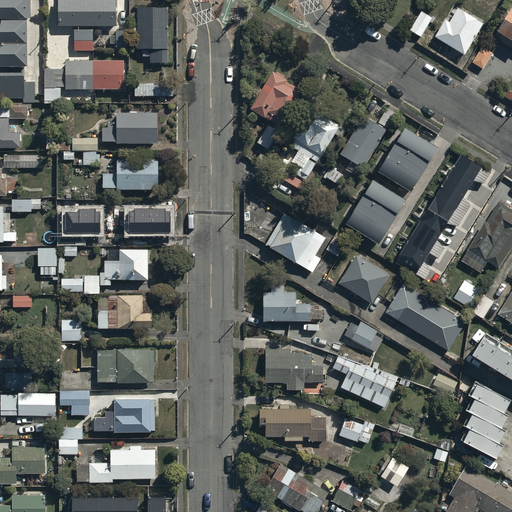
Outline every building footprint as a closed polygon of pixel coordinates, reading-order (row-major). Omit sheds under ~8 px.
[(28,0),(0,0),(0,6),(0,18),(2,18),(0,31),(0,42),(2,43),(0,55),(0,65),(0,66),(1,97),(20,97),(20,101),(34,101),(34,82),(24,82),(24,66),(26,65),(25,18),(29,18),(28,0)] [(116,3),(58,3),(58,32),(116,32),(116,3)] [(511,8),(493,38),(511,50),(511,8)] [(446,23),(436,40),(465,59),(477,40),(475,39),(477,37),(478,37),(485,26),(465,14),(464,15),(459,12),(453,22),(446,23)] [(167,13),(136,13),(136,55),(149,55),(149,66),(167,66),(167,13)] [(412,33),(422,38),(433,19),(423,13),(412,33)] [(94,34),(74,34),(74,54),(93,54),(94,34)] [(128,35),(116,35),(116,51),(128,51),(128,35)] [(475,64),(484,70),(493,55),(484,49),(475,64)] [(124,62),(67,62),(67,90),(124,90),(124,62)] [(64,70),(46,70),(46,90),(64,91),(64,70)] [(272,72),(249,109),(269,122),(271,118),(279,123),(297,94),(283,86),(286,81),(272,72)] [(511,90),(506,86),(501,93),(511,99),(511,90)] [(135,89),(135,99),(159,100),(159,89),(135,89)] [(46,91),(45,104),(62,105),(63,91),(46,91)] [(31,109),(0,108),(0,118),(31,118),(31,109)] [(338,130),(308,112),(293,137),(323,155),(338,130)] [(158,115),(119,115),(119,147),(158,147),(158,115)] [(364,119),(340,158),(363,173),(387,134),(364,119)] [(0,120),(0,150),(22,150),(21,136),(12,136),(12,121),(0,120)] [(277,135),(266,128),(255,145),(267,152),(277,135)] [(116,130),(104,130),(104,144),(116,144),(116,130)] [(435,152),(402,134),(377,177),(410,196),(435,152)] [(48,137),(49,152),(58,152),(58,137),(48,137)] [(98,139),(74,139),(74,152),(98,152),(98,139)] [(84,154),(84,165),(100,165),(100,154),(84,154)] [(461,155),(396,263),(416,275),(481,167),(461,155)] [(41,157),(5,157),(5,169),(41,169),(41,157)] [(158,161),(119,161),(120,192),(159,191),(158,161)] [(116,176),(104,176),(104,190),(116,190),(116,176)] [(406,203),(372,183),(346,227),(379,247),(406,203)] [(511,250),(511,212),(500,205),(465,262),(483,273),(487,267),(498,274),(511,250)] [(66,212),(66,233),(100,232),(100,212),(95,212),(95,209),(79,209),(79,212),(66,212)] [(134,212),(129,212),(129,232),(169,232),(169,211),(165,211),(165,209),(134,209),(134,212)] [(326,240),(286,215),(266,247),(312,275),(321,261),(315,257),(326,240)] [(349,240),(338,233),(326,250),(337,257),(349,240)] [(17,234),(5,234),(5,243),(17,243),(17,234)] [(58,249),(39,249),(39,267),(42,267),(42,276),(57,276),(57,267),(58,267),(58,249)] [(66,258),(77,258),(77,249),(66,249),(66,258)] [(148,281),(148,253),(121,253),(121,263),(107,263),(107,281),(148,281)] [(3,257),(0,257),(0,291),(8,291),(8,279),(3,279),(3,257)] [(356,257),(341,285),(374,303),(389,274),(356,257)] [(86,295),(101,295),(100,278),(86,278),(86,295)] [(63,280),(62,292),(83,293),(83,280),(63,280)] [(482,293),(464,282),(454,299),(472,310),(482,293)] [(404,287),(387,315),(450,351),(466,323),(404,287)] [(263,294),(264,324),(323,323),(322,311),(313,311),(313,305),(296,305),(296,294),(263,294)] [(511,294),(500,315),(511,323),(511,294)] [(33,298),(15,298),(15,308),(33,308),(33,298)] [(148,331),(148,298),(98,298),(98,331),(148,331)] [(494,304),(485,298),(475,315),(484,320),(494,304)] [(63,342),(82,342),(82,321),(63,322),(63,342)] [(352,324),(345,337),(369,350),(378,332),(361,322),(358,328),(352,324)] [(478,362),(511,383),(511,358),(489,344),(478,362)] [(387,345),(379,364),(416,379),(424,360),(387,345)] [(120,354),(99,353),(99,384),(118,384),(118,387),(154,387),(154,352),(120,352),(120,354)] [(291,352),(266,352),(266,384),(287,384),(287,391),(305,391),(305,385),(324,385),(324,368),(313,368),(313,356),(303,356),(303,355),(291,355),(291,352)] [(0,354),(0,372),(24,372),(23,354),(0,354)] [(339,357),(333,369),(349,376),(343,389),(384,409),(396,383),(339,357)] [(459,383),(441,374),(433,390),(451,399),(459,383)] [(28,379),(8,379),(8,393),(29,393),(28,379)] [(465,446),(498,464),(505,451),(502,449),(509,436),(504,433),(511,421),(506,418),(511,406),(511,403),(479,386),(471,400),(477,403),(470,415),(475,418),(468,430),(473,432),(465,446)] [(90,417),(90,392),(62,392),(62,406),(72,406),(72,417),(90,417)] [(0,412),(20,413),(20,419),(57,419),(57,397),(0,396),(0,412)] [(107,419),(96,419),(96,434),(151,434),(151,433),(156,433),(155,402),(150,402),(150,400),(115,400),(115,414),(107,414),(107,419)] [(311,411),(256,411),(256,429),(264,429),(264,441),(283,441),(283,444),(301,444),(301,440),(308,440),(308,444),(328,444),(328,421),(311,421),(311,411)] [(346,420),(340,436),(358,443),(358,442),(368,445),(376,426),(366,423),(364,426),(346,420)] [(78,456),(78,441),(62,441),(62,456),(78,456)] [(91,467),(78,467),(78,484),(91,483),(90,484),(114,484),(114,480),(157,480),(156,451),(143,451),(143,448),(131,448),(131,451),(112,452),(112,465),(91,465),(91,467)] [(0,486),(17,486),(17,475),(45,476),(46,450),(12,450),(12,460),(0,459),(0,486)] [(449,454),(438,450),(434,460),(446,464),(449,454)] [(394,459),(382,479),(399,489),(411,469),(394,459)] [(307,511),(313,511),(327,488),(279,461),(264,488),(307,511)] [(478,511),(480,509),(485,511),(511,511),(511,489),(467,463),(447,497),(452,500),(446,509),(451,511),(478,511)] [(361,487),(342,478),(332,498),(350,508),(361,487)] [(164,511),(165,491),(148,491),(148,511),(164,511)] [(0,511),(46,511),(47,498),(14,498),(14,509),(0,508),(0,511)] [(255,511),(280,511),(261,499),(253,510),(255,511)] [(139,511),(140,501),(74,502),(74,511),(139,511)]
